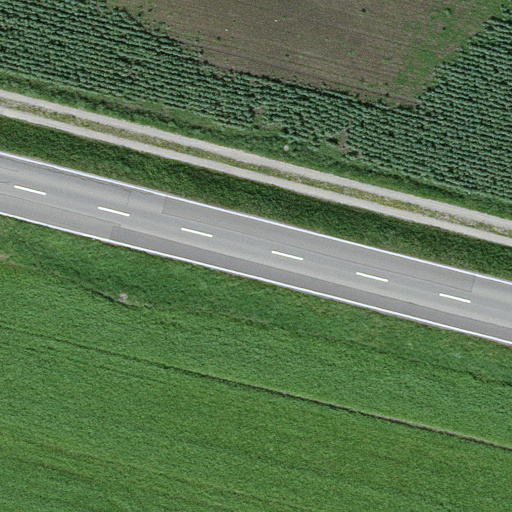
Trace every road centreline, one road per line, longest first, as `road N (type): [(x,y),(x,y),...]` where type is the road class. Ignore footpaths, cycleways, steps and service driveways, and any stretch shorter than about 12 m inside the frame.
road 1 (track): [(0,107),(511,239)]
road 2 (secondary): [(0,184),(511,314)]
